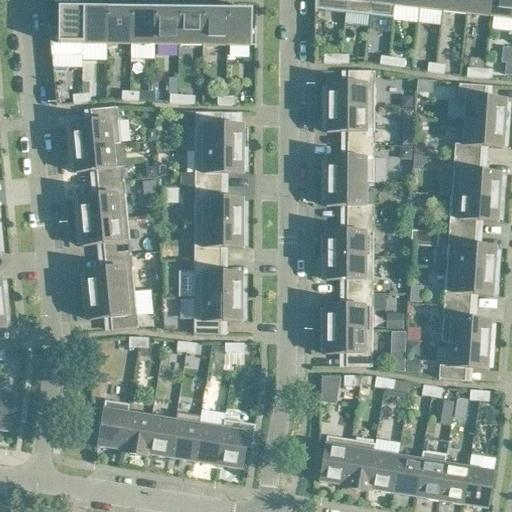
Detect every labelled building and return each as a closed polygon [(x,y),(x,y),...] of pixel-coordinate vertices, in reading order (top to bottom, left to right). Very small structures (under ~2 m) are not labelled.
[(345,14),(346,0),(314,0),(314,13),(316,13),(316,11),(345,14)] [(369,17),(370,0),(346,0),(345,14),(369,17)] [(393,20),(394,8),(394,0),(370,0),(369,17),(393,20)] [(418,10),(418,0),(394,0),(394,8),(418,10)] [(442,13),(443,0),(418,0),(418,10),(442,13)] [(465,16),(467,0),(443,0),(442,13),(465,16)] [(489,18),(491,0),(467,0),(465,16),(489,18)] [(511,0),(491,0),(489,18),(511,20),(511,0)] [(82,57),(82,46),(82,10),(58,10),(57,29),(50,29),(50,26),(48,26),(51,56),(82,57)] [(106,46),(106,10),(82,10),(82,46),(106,46)] [(130,46),(130,10),(106,10),(106,46),(130,46)] [(154,47),(154,10),(130,10),(130,46),(154,47)] [(178,47),(178,11),(154,10),(154,47),(178,47)] [(202,47),(202,11),(178,11),(178,47),(202,47)] [(226,47),(226,11),(202,11),(202,47),(226,47)] [(251,11),(226,11),(226,47),(254,48),(254,50),(255,50),(256,28),(254,28),(254,31),(251,31),(251,11)] [(336,65),(336,56),(323,56),(323,65),(336,65)] [(348,57),(336,56),(336,65),(348,65),(348,57)] [(391,68),(393,59),(380,58),(379,66),(391,68)] [(405,61),(393,59),(391,68),(404,70),(405,61)] [(435,74),(436,66),(428,64),(427,73),(435,74)] [(445,67),(436,66),(435,74),(444,75),(445,67)] [(479,79),(479,71),(467,70),(466,78),(479,79)] [(492,71),(479,71),(479,79),(491,80),(492,71)] [(374,110),(374,73),(347,73),(347,86),(327,86),(327,93),(322,93),(322,110),(374,110)] [(484,101),(485,88),(459,86),(458,100),(466,101),(464,123),(508,126),(509,110),(504,109),(505,102),(484,101)] [(128,101),(129,93),(120,92),(119,101),(128,101)] [(137,102),(137,93),(129,93),(128,101),(137,102)] [(79,104),(79,95),(70,96),(71,105),(79,104)] [(87,95),(79,95),(79,104),(88,103),(87,95)] [(180,105),(181,96),(169,95),(168,104),(180,105)] [(194,98),(181,96),(180,105),(193,106),(194,98)] [(225,106),(225,97),(217,97),(216,106),(225,106)] [(234,106),(234,97),(225,97),(225,106),(234,106)] [(120,146),(117,109),(90,111),(91,124),(71,126),(71,134),(66,134),(68,151),(112,146),(120,146)] [(374,147),(374,110),(322,110),(322,127),(326,127),(326,134),(347,134),(347,147),(374,147)] [(221,128),(221,114),(195,114),(194,151),(247,152),(247,135),(242,135),(242,128),(221,128)] [(507,143),(508,126),(464,123),(463,146),(454,145),(453,159),(480,161),(481,148),(502,150),(502,143),(507,143)] [(410,147),(410,136),(401,136),(401,147),(410,147)] [(176,140),(177,161),(190,160),(189,139),(176,140)] [(114,169),(112,146),(68,151),(70,167),(74,167),(75,174),(96,172),(97,185),(124,183),(122,168),(114,169)] [(373,184),(374,147),(347,147),(347,160),(326,160),(326,167),(321,167),(321,184),(365,184),(373,184)] [(247,169),(247,152),(194,151),(194,189),(221,189),(221,176),(242,176),(242,169),(247,169)] [(479,174),(480,161),(453,159),(451,197),(503,200),(504,183),(499,183),(500,176),(479,174)] [(396,169),(395,183),(421,184),(422,170),(396,169)] [(127,219),(124,183),(97,185),(98,198),(78,200),(78,207),(74,208),(75,224),(127,219)] [(365,207),(365,184),(321,184),(321,201),(326,201),(326,208),(346,208),(346,221),(373,221),(373,207),(365,207)] [(221,202),(221,189),(194,189),(194,226),(246,226),(246,209),(242,209),(242,202),(221,202)] [(502,217),(503,200),(451,197),(448,233),(474,235),(475,222),(496,224),(497,216),(502,217)] [(131,256),(127,219),(75,224),(77,241),(82,240),(82,248),(103,246),(104,259),(131,256)] [(373,258),(373,221),(346,221),(346,234),(326,234),(326,241),(321,241),(321,258),(373,258)] [(246,242),(246,226),(194,226),(194,263),(220,263),(220,250),(241,250),(241,242),(246,242)] [(494,257),(495,250),(474,248),(474,235),(448,233),(446,270),(498,274),(499,257),(494,257)] [(134,293),(131,256),(104,259),(105,272),(85,274),(85,281),(81,281),(82,298),(134,293)] [(373,295),(373,258),(321,258),(320,275),(325,275),(325,282),(346,282),(346,295),(373,295)] [(220,276),(220,263),(194,263),(193,300),(246,300),(246,283),(241,283),(241,276),(220,276)] [(497,291),(498,274),(446,270),(443,307),(470,309),(471,296),(491,298),(492,290),(497,291)] [(138,330),(134,293),(82,298),(84,315),(89,314),(89,321),(110,319),(111,332),(138,330)] [(372,332),(373,295),(346,295),(346,308),(325,308),(325,315),(320,315),(320,332),(372,332)] [(246,316),(246,300),(193,300),(193,337),(220,337),(220,324),(241,324),(241,316),(246,316)] [(9,322),(8,305),(0,305),(0,330),(5,330),(4,322),(9,322)] [(469,322),(470,309),(443,307),(440,344),(449,345),(493,348),(494,331),(489,331),(490,323),(469,322)] [(372,369),(372,332),(320,332),(320,348),(325,349),(325,356),(345,356),(345,369),(372,369)] [(138,349),(138,339),(129,339),(128,349),(138,349)] [(148,349),(148,339),(138,339),(138,349),(148,349)] [(186,354),(187,344),(177,343),(176,353),(186,354)] [(197,345),(187,344),(186,354),(195,355),(197,345)] [(234,355),(234,345),(224,345),(224,355),(234,355)] [(244,355),(244,345),(234,345),(234,355),(244,355)] [(491,364),(493,348),(449,345),(447,367),(439,367),(438,381),(465,383),(466,370),(486,371),(487,364),(491,364)] [(344,377),(343,385),(343,387),(354,388),(354,377),(344,377)] [(383,390),(385,380),(376,379),(375,382),(374,388),(383,390)] [(395,382),(385,380),(383,390),(393,392),(395,382)] [(317,387),(317,409),(329,408),(329,387),(317,387)] [(431,398),(432,388),(423,387),(421,397),(431,398)] [(442,390),(432,388),(431,398),(440,400),(442,390)] [(479,403),(479,392),(470,392),(469,402),(479,403)] [(489,393),(479,392),(479,403),(488,403),(489,393)] [(15,397),(0,395),(0,432),(9,434),(12,411),(14,412),(16,403),(14,403),(15,397)] [(122,452),(127,416),(129,406),(104,402),(102,417),(100,417),(99,425),(101,426),(97,448),(122,452)] [(193,464),(199,427),(200,418),(176,414),(175,423),(169,460),(193,464)] [(146,459),(146,456),(152,420),(127,416),(122,452),(124,453),(124,455),(146,459)] [(169,460),(175,423),(152,420),(146,456),(169,460)] [(250,451),(251,451),(255,427),(224,422),(222,431),(216,467),(241,471),(244,449),(250,450),(250,451)] [(216,467),(222,431),(199,427),(193,464),(216,467)] [(343,488),(347,465),(351,442),(326,438),(324,452),(322,452),(321,461),(323,461),(319,484),(343,488)] [(371,465),(373,455),(374,446),(351,442),(347,465),(343,488),(346,488),(345,491),(367,494),(371,465)] [(438,503),(444,466),(446,457),(422,453),(420,463),(420,465),(414,499),(438,503)] [(391,495),(396,465),(397,459),(373,455),(371,465),(367,494),(368,494),(368,492),(391,495)] [(468,470),(462,507),(486,511),(492,474),(494,462),(470,458),(468,470)] [(414,499),(420,465),(420,463),(397,459),(396,465),(391,495),(414,499)] [(462,507),(468,470),(444,466),(438,503),(462,507)]
